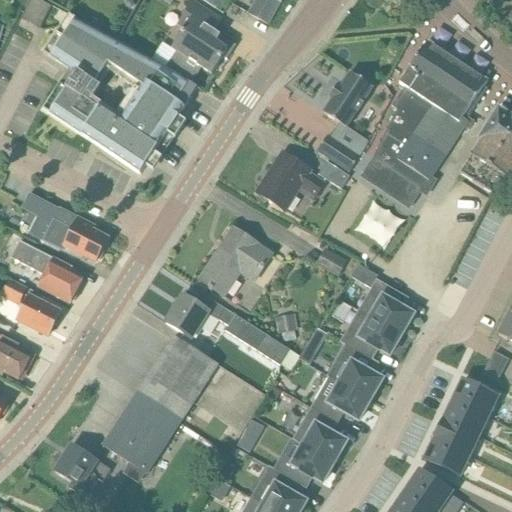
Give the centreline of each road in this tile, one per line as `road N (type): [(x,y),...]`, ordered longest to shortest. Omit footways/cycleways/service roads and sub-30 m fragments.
road 1 (residential): [(511,232),(467,315),(431,342),(383,448),(338,511)]
road 2 (tertiary): [(329,0),(263,73),(159,233)]
road 3 (tertiary): [(159,233),(45,404),(0,455)]
road 4 (residential): [(159,233),(0,145)]
